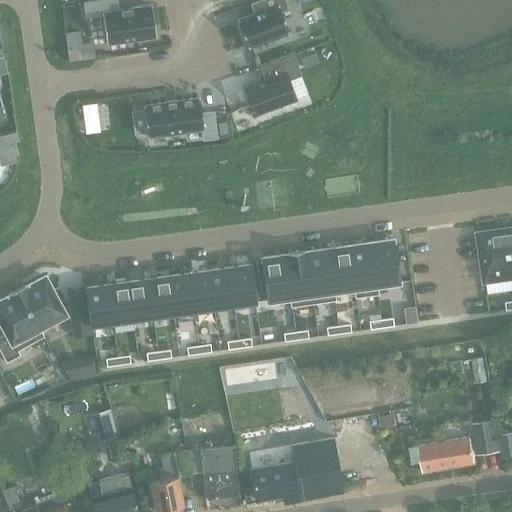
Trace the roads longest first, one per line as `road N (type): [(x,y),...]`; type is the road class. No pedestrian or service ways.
road 1 (residential): [(45,233),(100,253),(511,196)]
road 2 (residential): [(36,86),(190,65),(180,0)]
road 3 (residential): [(511,485),(320,511)]
road 4 (residential): [(45,233),(51,189),(36,86)]
